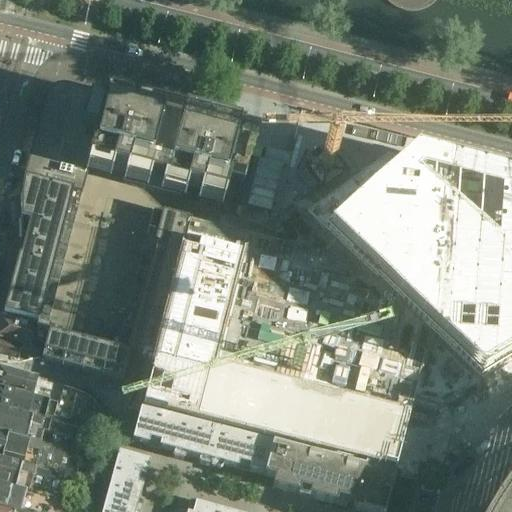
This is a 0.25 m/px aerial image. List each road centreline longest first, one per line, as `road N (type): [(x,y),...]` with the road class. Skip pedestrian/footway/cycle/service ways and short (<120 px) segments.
road 1 (tertiary): [(43,29),(511,148)]
road 2 (tertiary): [(511,102),(112,0)]
road 3 (tertiary): [(0,176),(43,29)]
